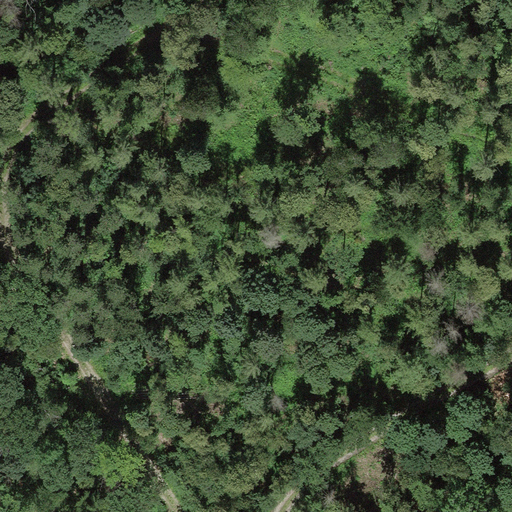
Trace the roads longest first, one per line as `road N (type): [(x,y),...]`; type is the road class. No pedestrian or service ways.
road 1 (track): [(180,511),(13,253),(2,215),(3,164),(51,102),(205,0)]
road 2 (track): [(282,511),(314,471),(511,357)]
